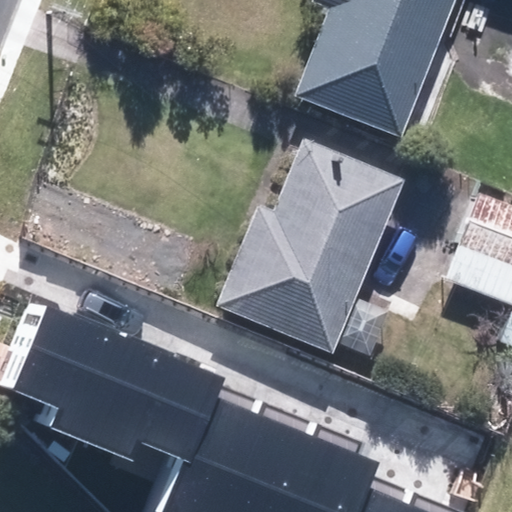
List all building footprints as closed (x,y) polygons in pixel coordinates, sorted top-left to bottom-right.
[(305,0),(304,4),(321,10),(287,98),(394,140),(448,0),(305,0)] [(398,181),(297,140),(269,208),(252,201),(208,308),(327,356),(398,181)] [(511,198),(479,185),(440,282),(511,311),(511,198)] [(49,427),(76,438),(119,332),(31,296),(0,372),(0,386),(56,409),(49,427)] [(511,316),(507,314),(496,341),(511,347),(511,316)] [(119,332),(76,438),(137,463),(144,445),(191,464),(217,398),(227,375),(119,332)] [(170,511),(228,511),(268,419),(217,398),(191,464),(170,511)] [(284,511),(316,439),(268,419),(228,511),(284,511)] [(378,464),(316,439),(284,511),(358,511),(369,486),(378,464)] [(415,511),(418,507),(369,486),(358,511),(415,511)]
